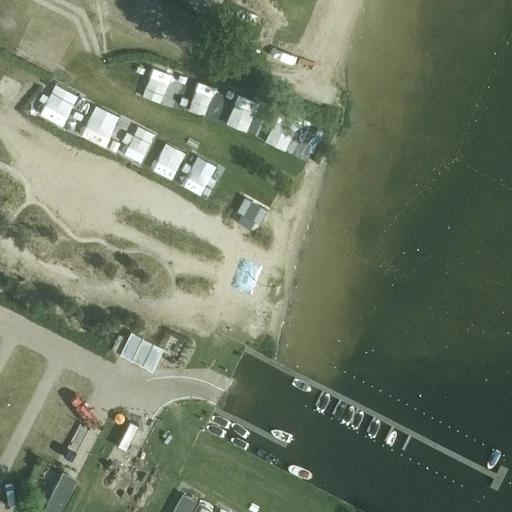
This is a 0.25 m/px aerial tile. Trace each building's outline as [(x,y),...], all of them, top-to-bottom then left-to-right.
[(233,3),(228,19),(257,28),(262,12),(233,3)] [(33,55),(55,67),(66,47),(45,35),(33,55)] [(271,45),(266,60),(295,70),(300,54),(271,45)] [(0,206),(16,175),(0,166),(0,206)] [(244,196),(236,211),(241,214),(243,215),(252,201),(244,196)] [(260,205),(252,220),(254,221),(259,224),(267,210),(260,205)] [(241,214),(236,221),(250,229),(254,221),(252,220),(243,215),(241,214)] [(127,338),(119,353),(152,370),(163,348),(131,331),(127,338)] [(63,471),(41,511),(59,511),(77,478),(63,471)] [(183,490),(171,511),(190,511),(198,498),(183,490)]
